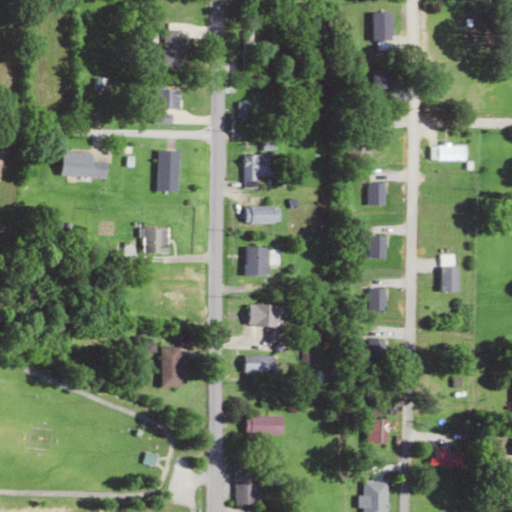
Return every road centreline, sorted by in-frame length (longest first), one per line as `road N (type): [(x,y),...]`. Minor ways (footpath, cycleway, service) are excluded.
road 1 (residential): [(399,511),(410,0)]
road 2 (residential): [(212,511),(211,0)]
road 3 (residential): [(0,129),(214,134)]
